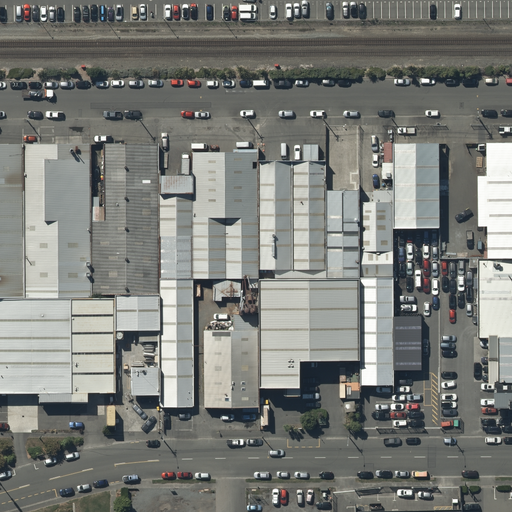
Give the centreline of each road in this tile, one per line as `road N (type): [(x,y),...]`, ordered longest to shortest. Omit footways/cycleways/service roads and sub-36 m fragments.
road 1 (tertiary): [(511,457),(159,459),(0,493)]
road 2 (residential): [(0,100),(511,96)]
